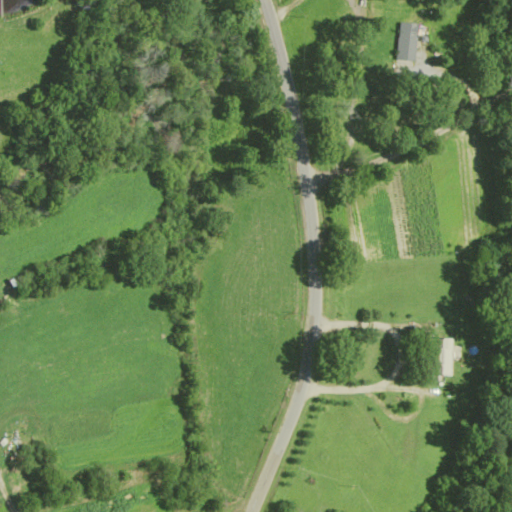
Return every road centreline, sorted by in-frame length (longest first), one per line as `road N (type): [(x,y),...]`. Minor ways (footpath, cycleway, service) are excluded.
road 1 (residential): [(252,511),(299,390),(313,306),(308,188),(260,10),(245,0)]
road 2 (residential): [(511,100),(348,178),(308,188)]
